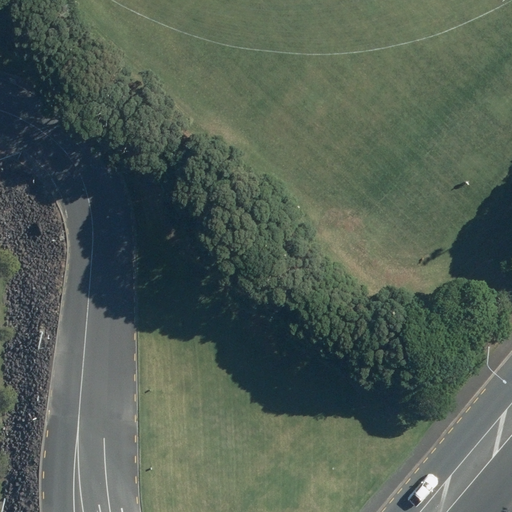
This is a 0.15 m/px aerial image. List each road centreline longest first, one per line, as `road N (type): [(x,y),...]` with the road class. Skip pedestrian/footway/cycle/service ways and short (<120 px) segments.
road 1 (unclassified): [(77,450),(95,245),(90,198),(74,158),(23,117),(0,113)]
road 2 (secondary): [(433,511),(511,417)]
